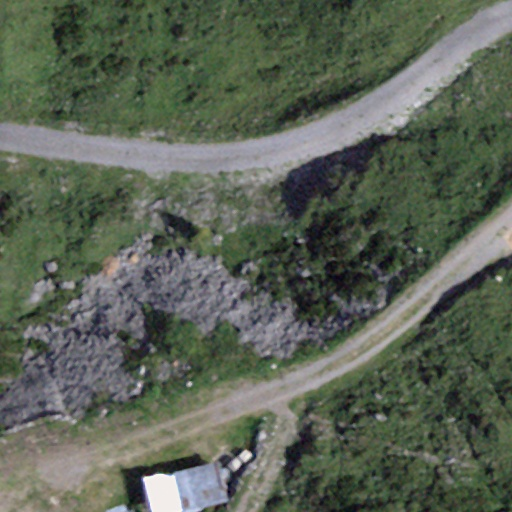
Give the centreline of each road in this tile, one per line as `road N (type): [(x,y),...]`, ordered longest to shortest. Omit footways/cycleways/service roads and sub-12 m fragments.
road 1 (track): [(511,230),(379,340),(300,388),(163,449),(0,483)]
road 2 (track): [(0,139),(205,164),(266,160),(373,112),(511,9)]
road 3 (track): [(249,511),(300,388)]
